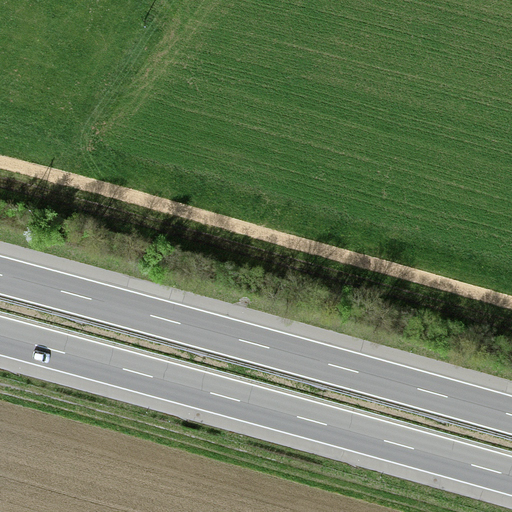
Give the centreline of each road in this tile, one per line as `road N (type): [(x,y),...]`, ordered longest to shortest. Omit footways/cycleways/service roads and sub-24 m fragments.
road 1 (track): [(0,166),(511,306)]
road 2 (motorway): [(511,414),(0,275)]
road 3 (motorway): [(0,336),(511,475)]
road 4 (track): [(0,184),(511,322)]
road 5 (track): [(420,511),(0,391)]
